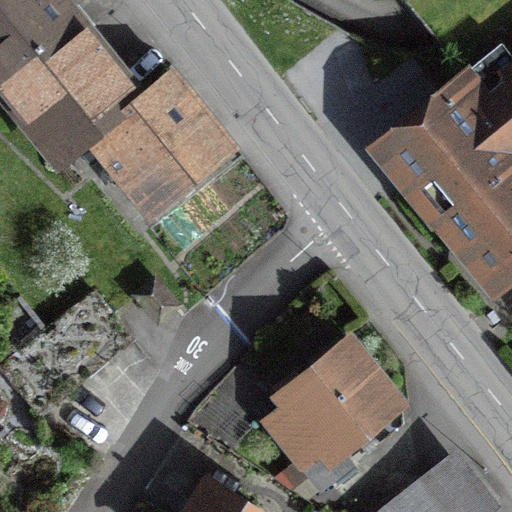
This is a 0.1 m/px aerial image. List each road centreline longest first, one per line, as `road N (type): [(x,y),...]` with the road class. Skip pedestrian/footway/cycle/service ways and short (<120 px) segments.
road 1 (residential): [(346,212),(262,285),(201,355),(110,511)]
road 2 (residential): [(180,0),(346,212)]
road 3 (residential): [(346,212),(511,417)]
